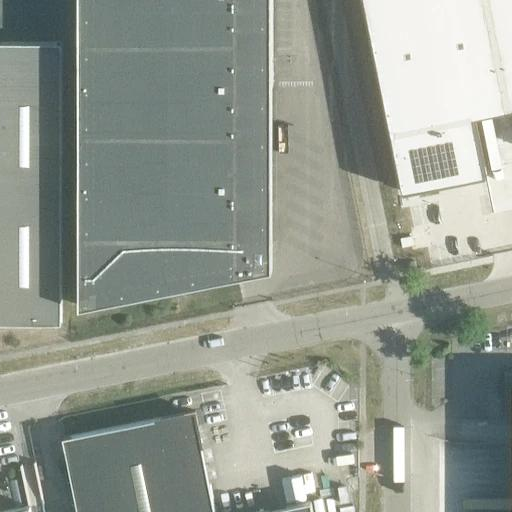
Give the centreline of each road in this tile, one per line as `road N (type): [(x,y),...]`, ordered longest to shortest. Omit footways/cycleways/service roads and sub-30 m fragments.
road 1 (unclassified): [(0,399),(392,312)]
road 2 (unclassified): [(393,511),(392,312)]
road 3 (unclassified): [(392,312),(511,287)]
